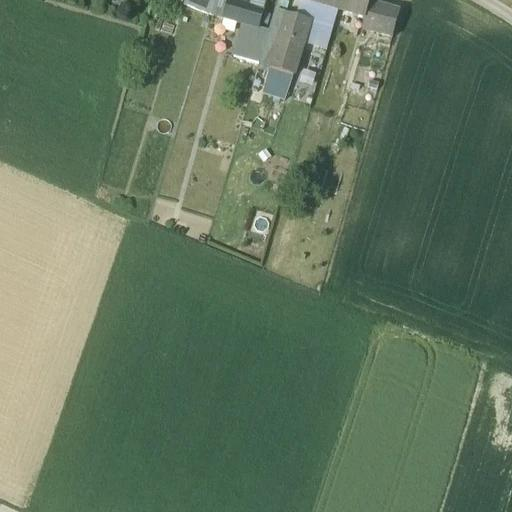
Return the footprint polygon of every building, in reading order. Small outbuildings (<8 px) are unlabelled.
[(191,0),(189,8),(210,17),(215,0),(191,0)] [(229,0),(216,0),(211,18),(223,21),(228,3),(229,0)] [(268,0),(251,0),(249,9),(264,14),(268,0)] [(341,0),(312,0),(311,5),(311,6),(323,10),(324,6),(339,10),(341,0)] [(371,0),(341,0),(339,10),(354,14),(353,18),(365,22),(370,7),(371,0)] [(228,3),(223,21),(243,26),(259,31),(264,14),(249,9),(228,3)] [(323,10),(311,6),(311,5),(303,3),(297,21),(310,25),(303,46),(326,53),(339,10),(324,6),(323,10)] [(399,15),(370,7),(365,22),(362,32),(392,40),(399,15)] [(259,67),(259,68),(270,72),(286,17),(287,17),(287,16),(275,12),(269,34),(259,67)] [(286,17),(270,72),(293,79),(294,79),(303,46),(310,25),(297,21),(287,17),(286,17)] [(243,26),(233,59),(259,67),(269,34),(259,31),(243,26)] [(293,79),(270,72),(263,96),(285,103),(293,79)]
